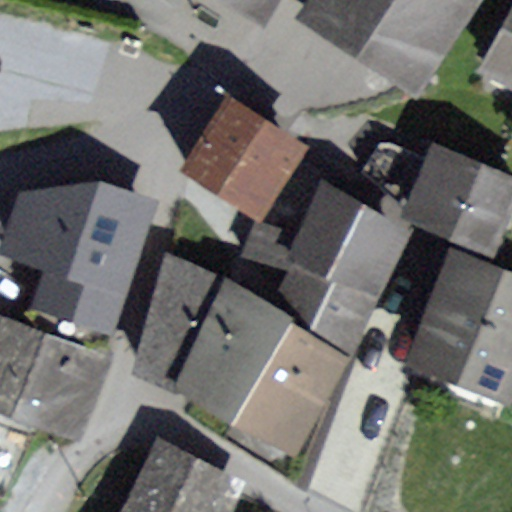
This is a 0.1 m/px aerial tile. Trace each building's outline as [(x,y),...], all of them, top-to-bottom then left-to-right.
[(191,0),(245,36),(269,0),(191,0)] [(465,9),(452,0),(297,0),(279,24),(387,108),(465,9)] [(511,0),(471,74),(511,97),(511,0)] [(286,150),(211,101),(164,172),(240,221),(286,150)] [(408,157),(380,144),(366,177),(393,189),(408,157)] [(511,192),(511,189),(421,147),(385,224),(440,249),(478,266),(511,192)] [(398,234),(308,189),(272,260),(279,262),(363,307),(398,234)] [(79,195),(29,203),(7,258),(39,271),(17,328),(107,361),(127,304),(111,297),(144,213),(79,195)] [(276,235),(252,224),(236,259),(260,270),(276,235)] [(511,281),(478,266),(440,249),(389,365),(491,410),(511,362),(511,281)] [(271,464),(335,359),(251,314),(163,258),(130,374),(271,464)] [(335,359),(363,307),(279,262),(251,314),(335,359)] [(0,321),(0,419),(75,448),(107,361),(17,328),(0,321)] [(225,511),(236,492),(147,445),(111,511),(225,511)]
